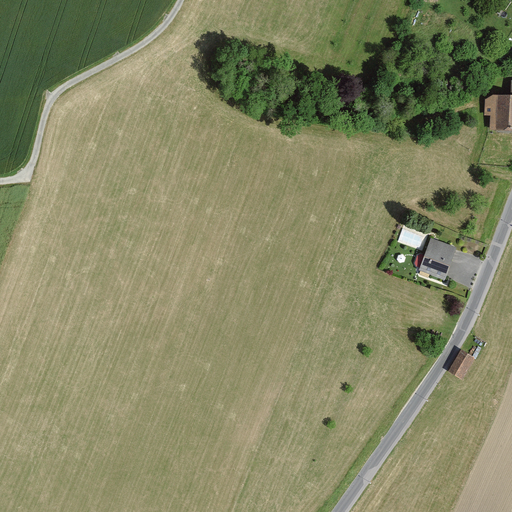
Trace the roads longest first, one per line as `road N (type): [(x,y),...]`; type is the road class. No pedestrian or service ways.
road 1 (tertiary): [(511,207),(451,350),(339,511)]
road 2 (track): [(0,181),(28,175),(54,96),(144,45),(183,0)]
